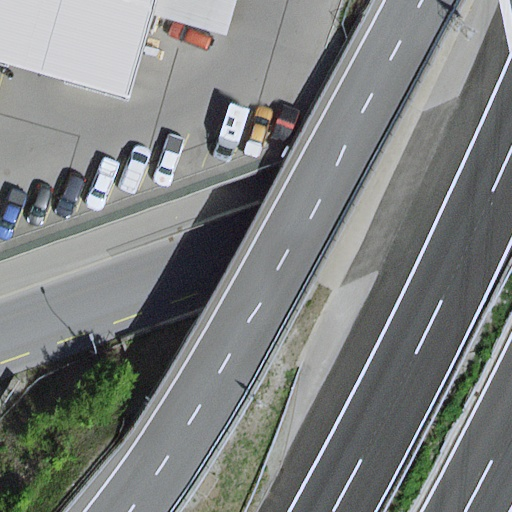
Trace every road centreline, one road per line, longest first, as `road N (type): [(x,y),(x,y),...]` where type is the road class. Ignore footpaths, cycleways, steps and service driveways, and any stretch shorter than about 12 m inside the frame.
road 1 (motorway): [(422,0),(209,392),(129,511)]
road 2 (motorway): [(511,154),(334,511)]
road 3 (residential): [(226,254),(511,153)]
road 4 (residential): [(226,254),(0,337)]
